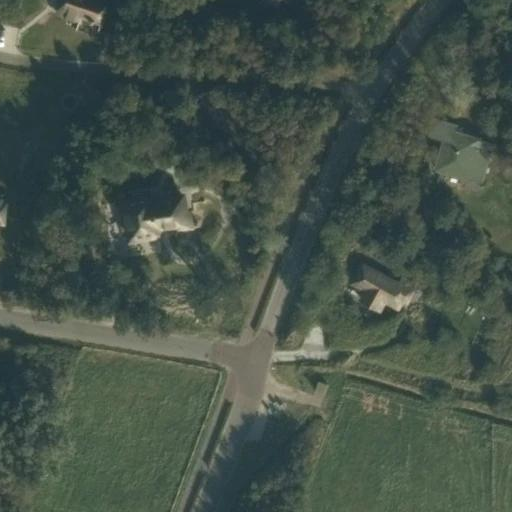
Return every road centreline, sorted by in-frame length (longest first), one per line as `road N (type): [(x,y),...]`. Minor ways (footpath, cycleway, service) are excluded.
road 1 (unclassified): [(368,99),(317,83),(0,54)]
road 2 (unclassified): [(254,358),(368,99)]
road 3 (tertiary): [(0,315),(254,358)]
road 4 (tertiary): [(200,511),(254,358)]
road 5 (unclassified): [(368,99),(440,0)]
